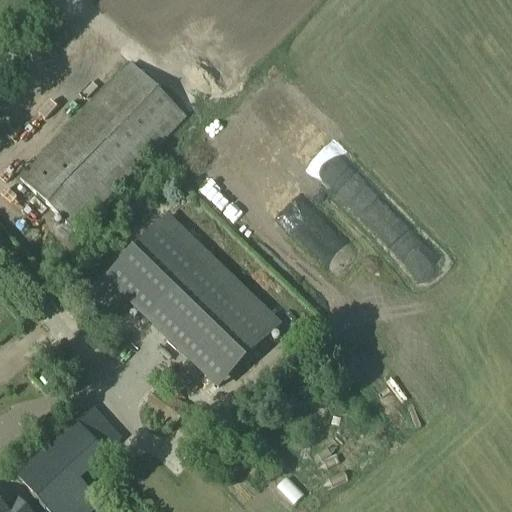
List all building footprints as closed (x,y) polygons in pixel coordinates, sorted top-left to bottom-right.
[(186,119),(131,66),(20,180),(74,233),(186,119)] [(280,325),(279,324),(271,333),(161,227),(169,218),(108,281),(219,389),(280,325)] [(173,429),(187,410),(160,389),(146,408),(173,429)] [(103,452),(76,423),(16,476),(43,506),(103,452)] [(0,511),(27,511),(17,501),(5,511),(0,505),(0,511)]
